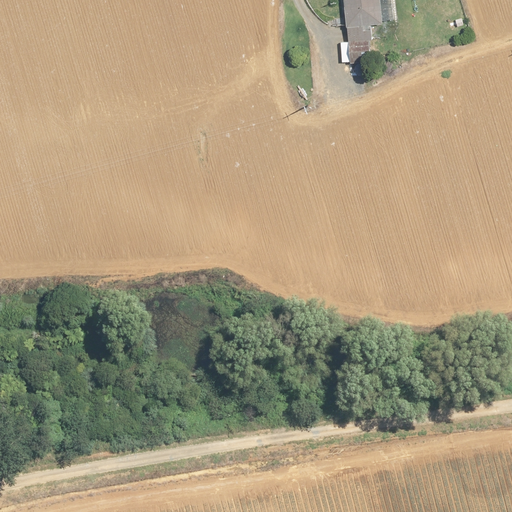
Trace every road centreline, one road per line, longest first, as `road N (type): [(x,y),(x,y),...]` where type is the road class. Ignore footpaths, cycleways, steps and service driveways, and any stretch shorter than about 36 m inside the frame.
road 1 (track): [(0,482),(511,404)]
road 2 (unknown): [(287,0),(334,89),(345,95),(511,49)]
